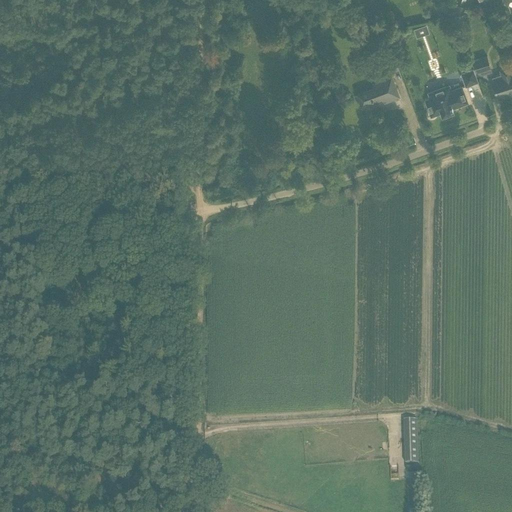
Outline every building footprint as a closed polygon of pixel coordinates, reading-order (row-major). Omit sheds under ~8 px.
[(508,5),(510,1),(511,0),(501,0),(500,5),(503,15),(511,12),(508,5)] [(456,5),(447,8),(450,18),(460,15),(456,5)] [(417,38),(430,33),(427,24),(414,29),(417,38)] [(479,77),(484,75),(484,74),(492,71),(487,56),(472,61),(476,73),(478,73),(479,77)] [(389,73),(398,69),(394,58),(385,61),(389,73)] [(511,92),(511,75),(511,76),(509,67),(499,70),(501,75),(492,77),(493,82),(492,82),(497,97),(511,92)] [(473,69),(461,74),(465,86),(478,82),(473,69)] [(398,97),(390,76),(381,79),(382,82),(373,85),(375,89),(358,95),(359,97),(362,106),(373,102),(374,104),(384,100),(385,102),(398,97)] [(431,99),(426,101),(430,112),(431,113),(433,114),(435,114),(441,112),(442,115),(444,114),(445,117),(451,114),(450,112),(452,111),(451,108),(453,107),(453,106),(457,105),(457,106),(467,102),(461,88),(443,94),(441,89),(429,93),(431,99)] [(418,456),(418,448),(417,420),(403,420),(404,448),(405,456),(405,464),(418,463),(418,456)]
